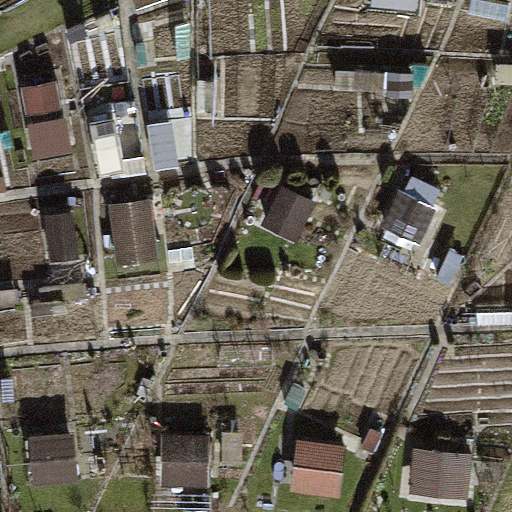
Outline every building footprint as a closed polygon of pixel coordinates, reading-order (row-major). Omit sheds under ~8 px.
[(96,116),(99,172),(148,169),(145,113),(96,116)] [(120,257),(162,254),(157,193),(115,197),(120,257)] [(77,427),(33,429),(35,476),(79,474),(77,427)] [(299,432),(294,484),(343,489),(347,437),(299,432)] [(420,443),(415,486),(468,493),(473,450),(420,443)]
